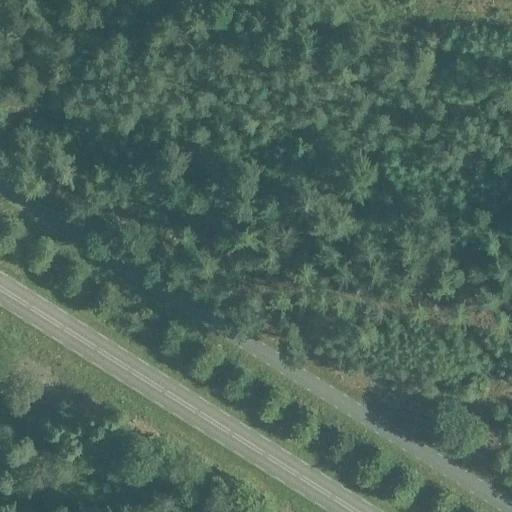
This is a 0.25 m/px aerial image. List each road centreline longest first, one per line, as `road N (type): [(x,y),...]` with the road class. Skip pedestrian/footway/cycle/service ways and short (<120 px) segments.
road 1 (unclassified): [(511,510),(0,187)]
road 2 (primary): [(355,511),(0,288)]
road 3 (track): [(111,511),(68,484),(40,486),(0,505)]
